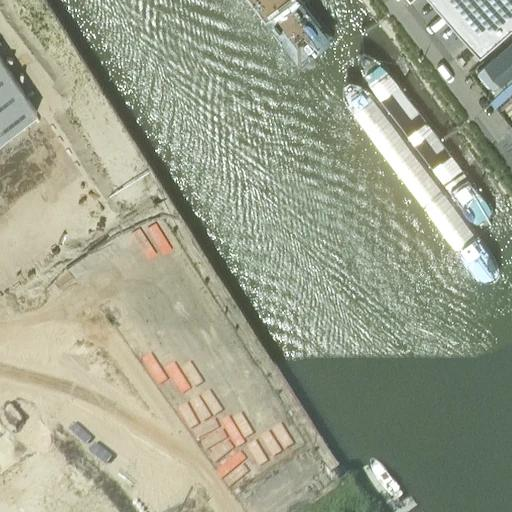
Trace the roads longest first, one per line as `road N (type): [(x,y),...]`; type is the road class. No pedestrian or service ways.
road 1 (unclassified): [(0,253),(67,294),(122,354),(224,511)]
road 2 (unclassified): [(511,158),(390,0)]
